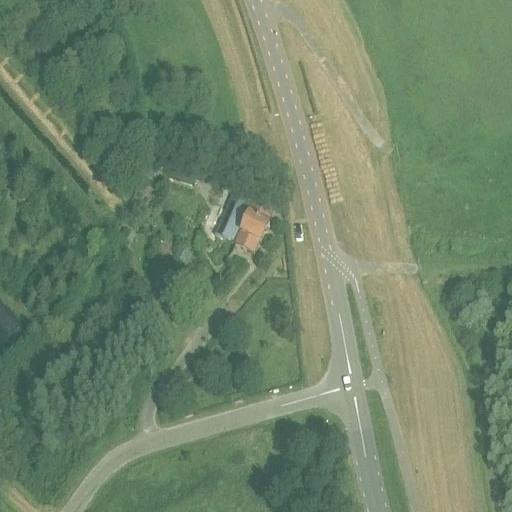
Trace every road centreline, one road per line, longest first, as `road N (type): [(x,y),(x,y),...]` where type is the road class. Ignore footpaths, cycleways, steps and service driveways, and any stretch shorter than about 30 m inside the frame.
road 1 (tertiary): [(254,0),(295,125),(351,388)]
road 2 (unclassified): [(74,511),(113,463),(160,439),(351,388)]
road 3 (tertiary): [(379,511),(351,388)]
